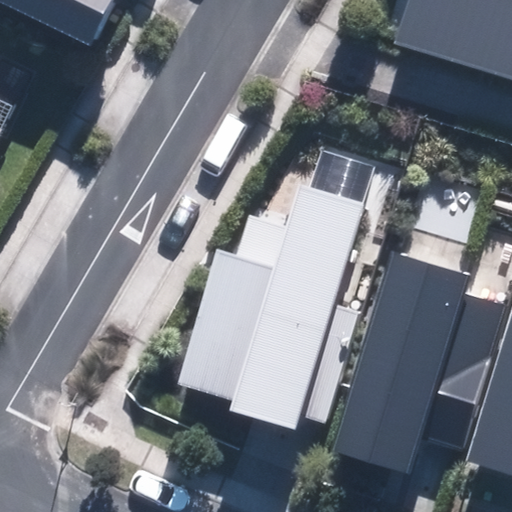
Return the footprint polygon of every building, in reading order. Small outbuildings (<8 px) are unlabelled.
[(0,0),(100,50),(125,0),(0,0)] [(511,0),(419,0),(402,44),(511,78),(511,0)] [(0,159),(23,112),(0,101),(0,159)] [(184,392),(312,429),(379,202),(306,180),(285,253),(230,237),(184,392)] [(487,402),(511,292),(511,240),(483,235),(479,250),(404,234),(353,460),(427,477),(446,393),(487,402)] [(511,359),(483,465),(511,472),(511,359)]
